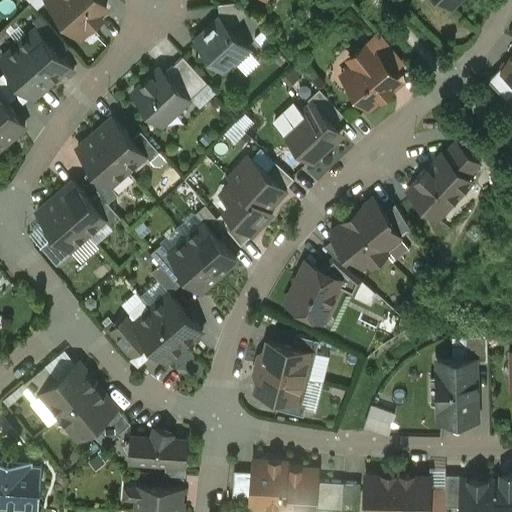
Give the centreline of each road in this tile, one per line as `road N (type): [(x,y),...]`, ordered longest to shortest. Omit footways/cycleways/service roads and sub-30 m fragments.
road 1 (residential): [(218,419),(233,342),(283,246),(322,200),(383,155),(511,0)]
road 2 (residential): [(511,445),(371,445),(218,419)]
road 3 (residential): [(0,209),(157,6)]
road 4 (residential): [(218,419),(150,393),(75,316)]
road 5 (residential): [(75,316),(0,220)]
